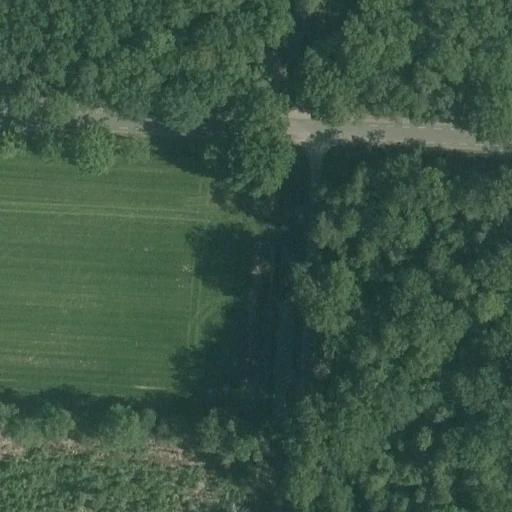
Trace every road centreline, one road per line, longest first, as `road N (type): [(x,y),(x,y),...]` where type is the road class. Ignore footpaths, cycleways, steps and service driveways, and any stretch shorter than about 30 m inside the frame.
road 1 (tertiary): [(511,139),(0,115)]
road 2 (track): [(320,0),(300,511)]
